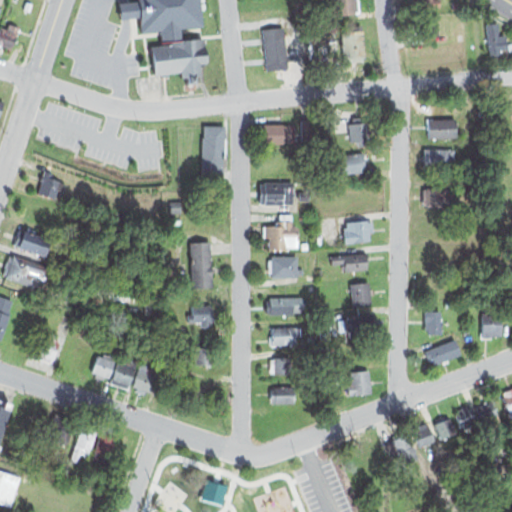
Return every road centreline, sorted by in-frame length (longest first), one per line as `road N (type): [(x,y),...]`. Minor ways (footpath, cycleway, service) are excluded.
road 1 (residential): [(0,371),(259,454),(511,358)]
road 2 (residential): [(511,75),(142,110),(0,68)]
road 3 (residential): [(242,452),(237,103),(226,0)]
road 4 (residential): [(400,399),(399,86),(384,0)]
road 5 (residential): [(0,179),(59,0)]
